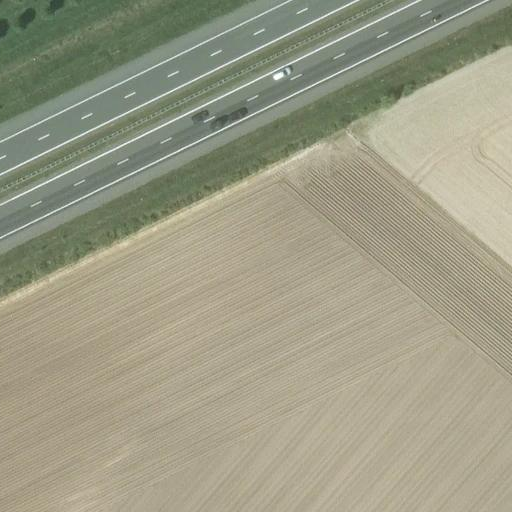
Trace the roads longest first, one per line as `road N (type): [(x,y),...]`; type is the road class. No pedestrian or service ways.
road 1 (motorway): [(0,218),(445,0)]
road 2 (motorway): [(323,0),(0,159)]
